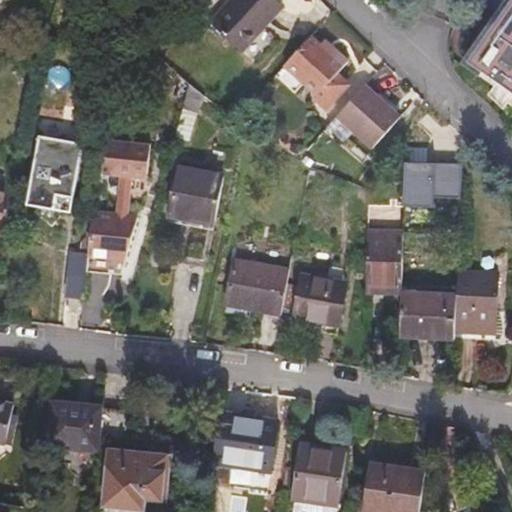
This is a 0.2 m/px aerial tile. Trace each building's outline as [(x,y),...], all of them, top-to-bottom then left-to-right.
[(284,7),(276,0),(232,0),(212,22),(243,51),(284,7)] [(511,4),(473,59),(511,87),(511,94),(509,99),(511,101),(511,4)] [(323,47),(312,36),(287,63),(320,94),(339,74),(350,62),(335,48),(330,54),(323,47)] [(328,41),(323,47),(330,54),(335,48),(328,41)] [(192,84),(180,73),(167,111),(183,116),(189,93),(192,84)] [(339,74),(320,94),(317,98),(328,109),(351,85),(339,74)] [(189,93),(205,98),(205,95),(192,84),(189,93)] [(403,116),(367,85),(340,116),(377,147),(403,116)] [(183,116),(178,132),(192,137),(205,98),(189,93),(183,116)] [(30,200),(43,202),(54,188),(55,188),(77,191),(86,137),(42,129),(30,200)] [(105,170),(121,172),(132,173),(149,174),(152,142),(109,139),(105,170)] [(398,209),(431,210),(431,198),(456,199),(457,165),(399,162),(398,209)] [(209,269),(228,172),(180,163),(170,211),(188,216),(179,263),(209,269)] [(121,172),(116,212),(127,213),(132,173),(121,172)] [(15,190),(0,187),(0,226),(7,228),(15,190)] [(54,188),(43,202),(41,205),(58,219),(72,203),(54,188)] [(90,254),(88,270),(113,272),(115,256),(127,257),(139,214),(127,213),(116,212),(94,209),(91,236),(90,254)] [(402,291),(404,232),(370,230),(367,291),(402,293),(402,291)] [(82,239),(81,253),(90,254),(91,236),(85,236),(82,239)] [(67,297),(85,298),(88,270),(90,254),(81,253),(72,252),(67,297)] [(115,256),(113,272),(123,273),(127,257),(115,256)] [(227,305),(282,315),(283,307),(288,284),(290,269),(236,259),(227,305)] [(330,278),(348,282),(350,270),(333,266),(330,278)] [(499,272),(459,270),(457,295),(455,330),(496,332),(499,272)] [(340,326),(348,282),(330,278),(305,274),(296,317),(340,326)] [(288,284),(283,307),(292,308),(296,285),(288,284)] [(457,295),(402,291),(402,293),(400,334),(454,337),(455,330),(457,295)] [(14,405),(0,401),(0,443),(5,445),(14,405)] [(48,446),(99,451),(99,449),(102,406),(52,401),(48,446)] [(130,408),(102,406),(99,449),(111,450),(111,451),(126,452),(130,408)] [(278,419),(223,412),(212,484),(230,487),(233,466),(271,471),(278,419)] [(293,498),(340,505),(348,449),(301,442),(293,498)] [(170,456),(126,452),(111,451),(105,511),(144,511),(146,497),(167,499),(170,456)] [(366,511),(369,511),(421,511),(427,470),(373,462),(366,511)]
